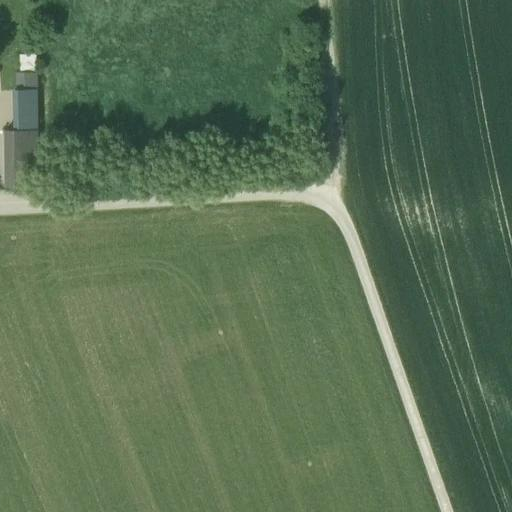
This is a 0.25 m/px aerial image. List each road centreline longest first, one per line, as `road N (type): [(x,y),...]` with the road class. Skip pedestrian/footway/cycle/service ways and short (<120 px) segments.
road 1 (unclassified): [(443,511),(326,182),(0,217)]
road 2 (track): [(326,182),(318,0)]
